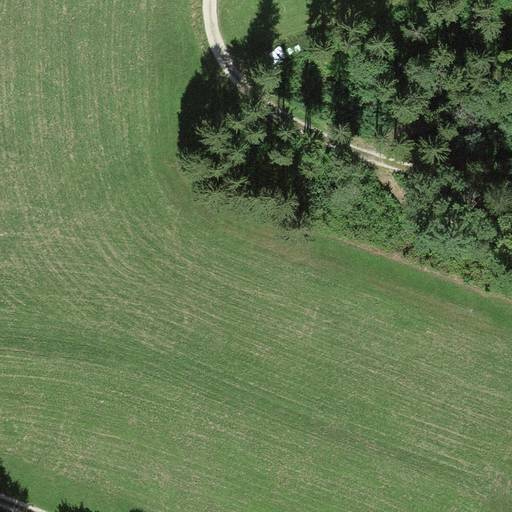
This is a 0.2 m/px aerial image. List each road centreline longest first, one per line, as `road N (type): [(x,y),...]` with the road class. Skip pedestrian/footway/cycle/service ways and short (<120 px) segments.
road 1 (track): [(204,0),(212,54),(280,117),(382,155),(511,187)]
road 2 (track): [(382,155),(401,182),(511,241)]
